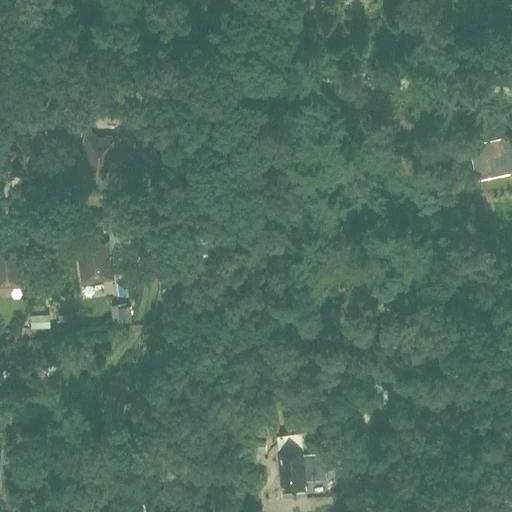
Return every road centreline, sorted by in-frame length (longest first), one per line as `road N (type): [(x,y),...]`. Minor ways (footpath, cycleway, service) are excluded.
road 1 (track): [(0,77),(262,73),(511,90)]
road 2 (unknown): [(11,404),(66,395),(86,381),(131,328),(151,280),(159,192),(143,75)]
road 3 (unclassified): [(129,204),(0,211)]
